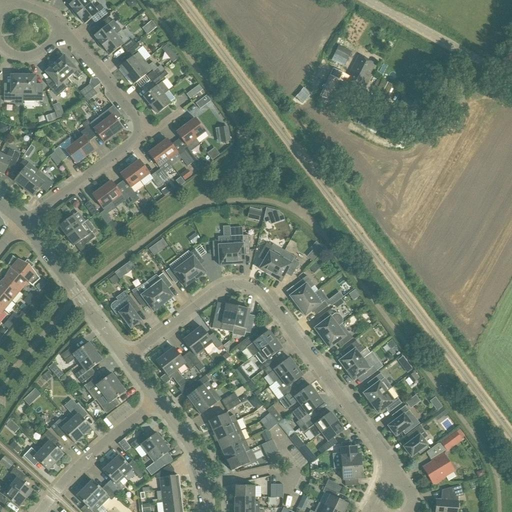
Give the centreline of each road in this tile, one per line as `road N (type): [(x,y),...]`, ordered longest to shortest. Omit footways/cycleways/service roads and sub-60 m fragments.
road 1 (residential): [(125,358),(213,291),(255,288),(389,467)]
road 2 (residential): [(24,223),(134,139),(137,125),(63,30)]
road 3 (residential): [(125,358),(24,223)]
road 4 (unclassified): [(511,79),(365,0)]
road 5 (residential): [(42,511),(153,398)]
road 6 (residential): [(209,511),(196,460),(153,398)]
